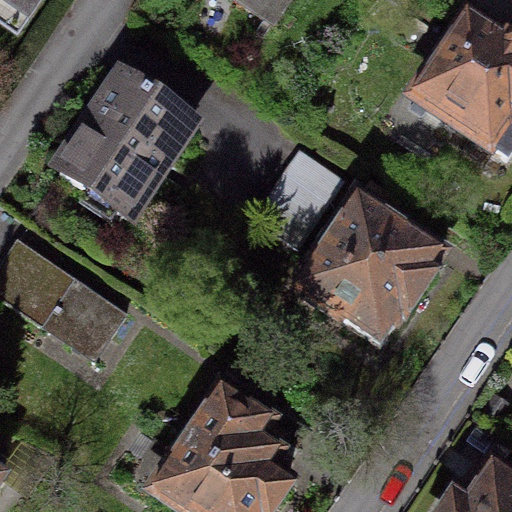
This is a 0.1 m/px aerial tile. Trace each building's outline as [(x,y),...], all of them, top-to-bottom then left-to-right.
[(10,0),(26,10),(32,0),(10,0)] [(309,0),(227,0),(286,37),(309,0)] [(511,38),(467,9),(386,129),(437,164),(455,137),(511,174),(511,38)] [(208,133),(108,76),(45,184),(145,242),(208,133)] [(458,267),(353,196),(287,295),(392,366),(458,267)] [(0,297),(95,361),(126,314),(18,242),(0,267),(0,297)] [(291,511),(326,455),(214,387),(140,506),(149,511),(291,511)] [(511,511),(511,483),(486,466),(454,511),(511,511)] [(0,511),(1,511),(17,487),(0,475),(0,511)]
